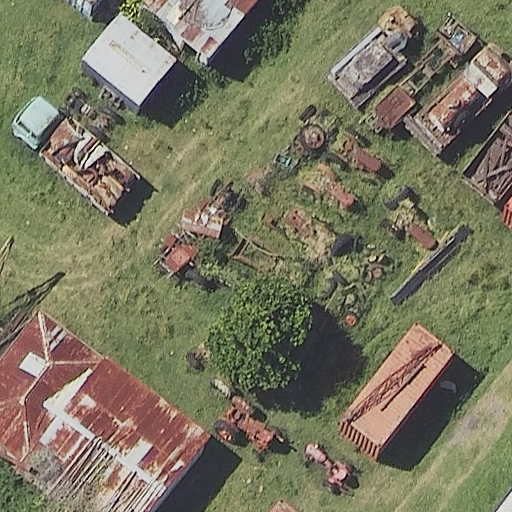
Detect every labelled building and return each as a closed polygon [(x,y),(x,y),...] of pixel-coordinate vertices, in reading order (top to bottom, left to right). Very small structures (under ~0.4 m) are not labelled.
[(115,34),(77,80),(141,132),(179,87),(115,34)] [(426,41),(398,68),(365,34),(316,82),(354,122),(395,82),(423,111),(459,76),(426,41)] [(511,196),(488,224),(511,244),(511,196)] [(163,511),(206,463),(37,315),(0,357),(0,467),(33,497),(20,511),(163,511)] [(333,436),(351,449),(336,469),(356,484),(371,464),(381,472),(450,379),(402,343),(333,436)]
